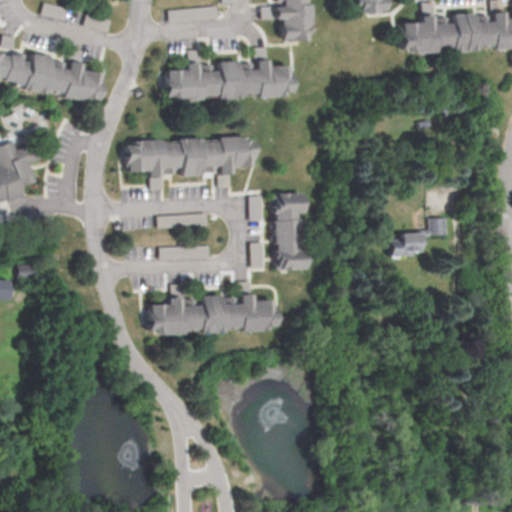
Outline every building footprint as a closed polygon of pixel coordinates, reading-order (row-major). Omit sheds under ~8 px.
[(306,0),(308,38),(278,39),(277,18),(271,18),(271,5),(277,5),(276,0),(306,0)] [(350,0),(382,0),(382,11),(356,11),(356,4),(351,5),(350,0)] [(214,5),(165,9),(166,20),(215,16),(214,5)] [(396,47),(395,22),(418,21),(418,15),(430,14),(430,21),(433,20),(433,16),(446,16),(446,20),(449,20),(449,12),(470,11),(470,19),(475,19),(475,14),(486,13),(486,19),(489,18),(489,11),(501,11),(501,18),(511,17),(511,47),(490,48),(489,44),(473,44),(473,49),(449,49),(449,45),(432,46),(433,51),(406,52),(406,47),(396,47)] [(96,98),(84,95),(83,100),(59,95),(60,90),(45,87),(44,93),(20,88),(21,82),(0,77),(0,51),(11,54),(12,50),(23,52),(22,58),(25,59),(26,51),(48,56),(46,63),(50,64),(51,59),(66,62),(66,60),(78,62),(77,68),(98,72),(96,84),(99,85),(96,98)] [(161,94),(161,69),(182,68),(181,62),(195,61),(195,68),(198,68),(198,64),(210,64),(210,68),(214,68),(214,60),(235,59),(235,67),(240,67),(240,63),(252,63),(252,67),(254,67),(254,59),(266,59),(266,63),(287,63),(288,92),(161,94)] [(120,145),(248,139),(249,160),(246,160),(246,163),(228,164),(229,171),(213,172),(213,165),(195,166),(196,173),(176,174),(176,167),(158,168),(158,173),(143,174),(143,168),(124,169),(124,166),(121,166),(120,145)] [(0,200),(0,143),(10,140),(11,140),(14,148),(36,141),(40,157),(29,160),(35,180),(21,184),(24,193),(0,200)] [(268,192),(299,191),(300,210),(293,211),(295,254),(301,253),(302,268),(272,270),(268,192)] [(246,236),(257,236),(257,193),(246,193),(246,236)] [(204,225),(204,212),(154,212),(154,226),(204,225)] [(425,216),(441,216),(442,233),(417,234),(417,250),(410,250),(410,253),(387,254),(386,238),(398,238),(397,232),(418,231),(418,229),(425,228),(425,216)] [(248,266),(260,266),(260,239),(248,239),(248,266)] [(206,244),(157,244),(157,257),(206,257),(206,244)] [(13,261),(28,263),(27,277),(12,276),(13,261)] [(147,303),(165,302),(165,296),(178,296),(179,301),(198,301),(198,294),(218,294),(218,300),(237,299),(237,293),(249,293),(250,299),(270,298),(271,324),(265,324),(265,328),(235,329),(235,326),(221,326),(221,330),(197,331),(197,327),(181,328),(181,331),(153,332),(153,329),(148,329),(147,303)]
